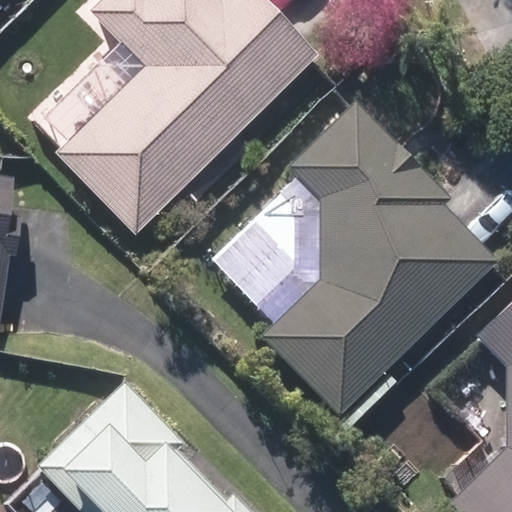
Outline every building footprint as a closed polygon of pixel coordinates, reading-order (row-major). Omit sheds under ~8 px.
[(55,156),(133,236),(314,58),(257,0),(96,0),(84,12),(104,31),(26,108),(64,147),(55,156)] [(262,339),(338,415),(494,263),(439,207),(446,200),(353,105),(288,167),(320,199),(319,282),(262,339)] [(0,304),(6,259),(14,261),(18,224),(5,222),(10,181),(0,179),(0,304)] [(166,213),(177,225),(189,215),(179,203),(166,213)] [(449,505),(456,511),(511,511),(511,297),(475,335),(507,368),(507,448),(449,505)] [(461,395),(471,400),(483,394),(487,384),(482,372),(471,367),(460,373),(456,383),(461,395)] [(245,511),(236,502),(226,511),(224,511),(170,454),(179,444),(122,384),(35,469),(76,511),(245,511)] [(25,508),(29,511),(53,511),(60,505),(43,489),(25,508)]
